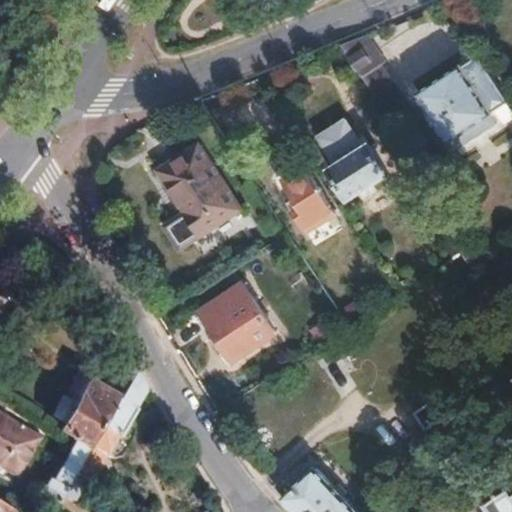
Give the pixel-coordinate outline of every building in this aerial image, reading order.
[(382,57),(369,35),(357,40),(345,45),(366,77),(378,69),(374,63),(382,57)] [(494,110),(510,99),(480,58),(465,67),(464,65),(420,93),(431,112),(451,142),(454,141),(458,147),(497,122),(493,116),(496,113),(494,110)] [(387,85),(378,69),(366,77),(375,93),(387,85)] [(367,153),(362,144),(355,143),(340,152),(339,161),(343,168),(367,153)] [(201,145),(161,171),(188,213),(168,227),(184,248),(203,236),(243,210),(201,145)] [(424,168),(409,146),(397,154),(411,176),(424,168)] [(393,177),(375,148),(370,151),(367,153),(343,168),(337,172),(355,201),(393,177)] [(338,214),(308,167),(284,182),(296,201),(290,205),(308,233),(338,214)] [(473,245),(459,224),(443,236),(457,256),(473,245)] [(235,362),(277,333),(247,287),(204,314),(235,362)] [(131,406),(141,388),(131,371),(116,397),(89,444),(73,473),(96,490),(105,476),(95,467),(103,454),(107,448),(118,453),(130,431),(129,424),(125,421),(132,407),(131,406)] [(89,444),(116,397),(88,381),(75,402),(63,395),(51,415),(64,423),(61,427),(78,438),(89,444)] [(424,428),(450,410),(439,394),(413,411),(424,428)] [(0,468),(13,477),(35,441),(0,419),(0,468)] [(73,473),(89,444),(78,438),(50,485),(48,483),(40,495),(55,503),(69,478),(73,473)] [(118,453),(107,448),(103,454),(109,457),(118,453)] [(356,511),(319,470),(285,500),(296,511),(356,511)] [(511,511),(511,489),(485,506),(489,511),(511,511)]
